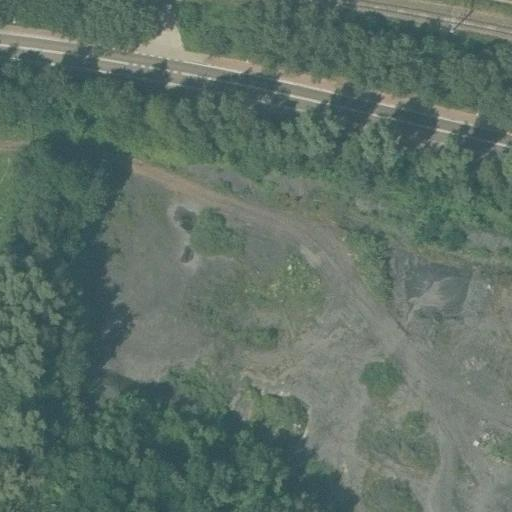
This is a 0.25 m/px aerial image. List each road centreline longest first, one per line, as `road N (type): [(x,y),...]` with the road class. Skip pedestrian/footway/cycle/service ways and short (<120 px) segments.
road 1 (track): [(0,145),(101,153),(324,241),(349,263),(379,327),(511,422)]
road 2 (tertiary): [(511,148),(158,69),(0,44)]
